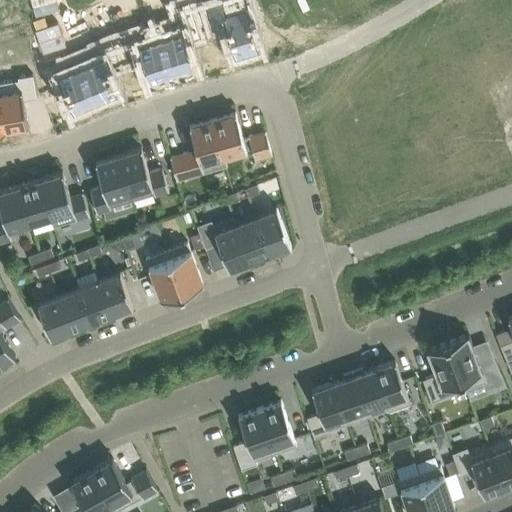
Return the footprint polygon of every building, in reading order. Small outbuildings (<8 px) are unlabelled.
[(180,20),(159,26),(173,72),(196,65),(188,40),(201,35),(189,0),(188,0),(175,4),(180,20)] [(222,1),(207,5),(214,28),(227,24),(235,53),(259,46),(246,0),(232,0),(223,3),(222,1)] [(336,0),(343,11),(361,0),(336,0)] [(500,0),(482,0),(474,4),(474,5),(475,5),(494,44),(493,44),(493,45),(511,36),(511,18),(510,19),(500,0)] [(464,40),(453,45),(464,69),(477,63),(473,54),(493,44),(494,44),(475,5),(474,5),(453,16),(464,40)] [(51,14),(39,17),(42,25),(53,21),(51,14)] [(32,15),(25,18),(28,29),(36,27),(32,15)] [(25,18),(17,20),(21,31),(28,29),(25,18)] [(137,31),(122,35),(130,58),(143,54),(151,79),(173,72),(159,26),(137,33),(137,31)] [(6,30),(0,31),(0,36),(2,44),(10,41),(6,30)] [(28,36),(6,43),(8,55),(31,48),(28,36)] [(416,37),(395,48),(412,82),(432,72),(436,81),(449,74),(437,51),(426,57),(416,37)] [(98,47),(78,56),(96,100),(118,91),(108,66),(121,61),(111,39),(97,45),(98,47)] [(395,48),(380,56),(397,90),(412,82),(395,48)] [(56,62),(42,68),(51,90),(64,85),(74,109),(96,100),(78,56),(57,64),(56,62)] [(380,56),(365,63),(382,97),(397,90),(380,56)] [(353,94),(342,100),(354,123),(366,116),(362,108),(382,97),(365,63),(344,74),(353,94)] [(19,77),(0,80),(0,98),(5,128),(29,124),(24,98),(38,96),(33,72),(18,75),(19,77)] [(484,94),(472,99),(476,108),(488,103),(484,94)] [(472,99),(464,102),(468,111),(476,108),(472,99)] [(415,105),(407,109),(410,118),(419,114),(415,105)] [(450,108),(441,112),(445,121),(454,117),(450,108)] [(213,117),(224,156),(225,155),(247,149),(247,148),(252,146),(256,158),(273,153),(266,130),(249,135),(250,136),(244,138),(236,111),(213,117)] [(400,112),(391,115),(395,125),(404,121),(400,112)] [(441,112),(429,117),(433,126),(445,121),(441,112)] [(228,164),(225,155),(224,156),(213,117),(190,124),(198,150),(188,152),(188,151),(171,155),(177,178),(228,164)] [(511,154),(501,124),(484,130),(497,166),(511,160),(511,154)] [(484,130),(469,136),(481,172),(497,166),(484,130)] [(469,136),(453,142),(466,178),(481,172),(469,136)] [(392,161),(391,161),(404,199),(405,199),(428,191),(420,168),(432,164),(423,139),(409,144),(413,153),(392,161)] [(453,142),(436,148),(449,184),(466,178),(453,142)] [(119,153),(133,199),(155,192),(155,194),(170,190),(163,167),(150,171),(142,146),(119,153)] [(133,199),(119,153),(96,160),(104,185),(91,189),(98,212),(112,207),(111,205),(133,199)] [(365,159),(351,163),(360,188),(372,184),(381,209),(406,200),(405,199),(404,199),(391,161),(392,161),(391,159),(368,168),(365,159)] [(52,215),(51,215),(54,225),(90,214),(83,191),(71,195),(63,170),(40,177),(52,215)] [(31,222),(51,215),(52,215),(40,177),(19,183),(31,222)] [(31,222),(19,183),(0,189),(0,201),(4,215),(0,216),(0,241),(12,238),(9,228),(31,222)] [(257,183),(246,187),(249,195),(260,190),(257,183)] [(237,190),(226,195),(229,202),(240,198),(237,190)] [(257,214),(271,252),(290,244),(291,245),(292,244),(277,206),(276,206),(276,207),(257,214)] [(236,222),(237,222),(234,214),(214,222),(212,218),(197,224),(206,246),(219,241),(229,267),(250,259),(236,222)] [(236,222),(250,259),(271,252),(257,214),(237,222),(236,222)] [(127,247),(135,243),(131,232),(123,235),(127,247)] [(196,248),(205,245),(202,235),(192,239),(196,248)] [(167,248),(183,289),(204,281),(188,240),(167,248)] [(88,247),(91,255),(103,250),(100,243),(88,247)] [(52,246),(40,250),(43,258),(54,254),(52,246)] [(88,247),(77,252),(79,259),(91,255),(88,247)] [(162,297),(183,289),(167,248),(146,256),(162,297)] [(32,262),(43,258),(40,250),(29,255),(32,262)] [(59,258),(47,263),(50,270),(62,266),(59,258)] [(50,270),(47,263),(36,267),(39,275),(50,270)] [(134,304),(121,270),(100,278),(112,312),(134,304)] [(80,286),(92,320),(112,312),(100,278),(80,286)] [(59,294),(72,328),(92,320),(80,286),(59,294)] [(59,294),(38,302),(51,336),(72,328),(59,294)] [(0,364),(16,354),(1,329),(6,326),(7,327),(22,317),(9,297),(0,302),(0,364)] [(511,324),(511,339),(501,344),(511,371),(511,370),(511,314),(508,316),(511,324)] [(469,333),(448,341),(466,388),(487,379),(482,366),(469,333)] [(432,400),(466,388),(448,341),(427,349),(436,373),(423,378),(432,400)] [(390,410),(411,403),(396,359),(375,367),(390,410)] [(502,374),(497,361),(482,366),(487,379),(502,374)] [(390,410),(375,367),(365,370),(364,370),(363,367),(353,370),(369,415),(385,409),(388,408),(389,410),(390,410)] [(334,381),(349,422),(357,419),(369,415),(353,370),(343,374),(345,377),(344,377),(334,381)] [(308,416),(315,436),(330,431),(329,429),(349,422),(334,381),(313,388),(321,411),(308,416)] [(260,406),(276,452),(298,444),(282,398),(281,399),(260,406)] [(248,438),(234,443),(242,468),(258,462),(256,458),(276,452),(260,406),(240,413),(239,413),(248,438)] [(492,415),(480,419),(483,427),(495,423),(492,415)] [(445,431),(441,419),(433,422),(437,434),(445,431)] [(411,433),(399,437),(402,446),(410,443),(414,442),(413,442),(411,433)] [(489,444),(505,485),(511,482),(511,435),(510,436),(511,440),(511,443),(493,451),(491,443),(489,444)] [(399,447),(402,446),(399,437),(388,441),(391,450),(399,447)] [(356,446),(359,454),(371,450),(368,442),(356,446)] [(505,485),(489,444),(470,451),(468,446),(453,451),(461,474),(475,469),(484,493),(505,485)] [(359,454),(356,446),(345,450),(348,458),(359,454)] [(112,457),(92,468),(116,510),(142,495),(143,497),(159,488),(147,467),(131,476),(132,477),(127,481),(113,456),(112,457)] [(455,459),(446,462),(450,473),(459,470),(455,459)] [(357,461),(346,465),(349,474),(360,470),(357,461)] [(433,511),(437,511),(456,506),(441,464),(420,471),(433,511)] [(349,474),(346,465),(334,469),(337,478),(349,474)] [(283,471),(286,480),(297,476),(294,467),(283,471)] [(112,511),(116,510),(92,468),(72,479),(71,479),(84,503),(72,509),(73,511),(112,511)] [(275,484),(286,480),(283,471),(272,475),(275,484)] [(433,511),(420,471),(382,484),(386,496),(402,490),(409,511),(433,511)] [(305,479),(308,488),(319,484),(316,476),(305,479)] [(308,488),(305,479),(294,483),(296,492),(308,488)] [(279,498),(276,489),(265,493),(268,502),(279,498)] [(359,503),(361,511),(385,511),(380,496),(359,503)] [(26,511),(63,511),(44,511),(35,503),(26,511)] [(225,507),(227,511),(237,511),(240,511),(237,503),(225,507)] [(338,510),(338,511),(361,511),(359,503),(338,510)]
